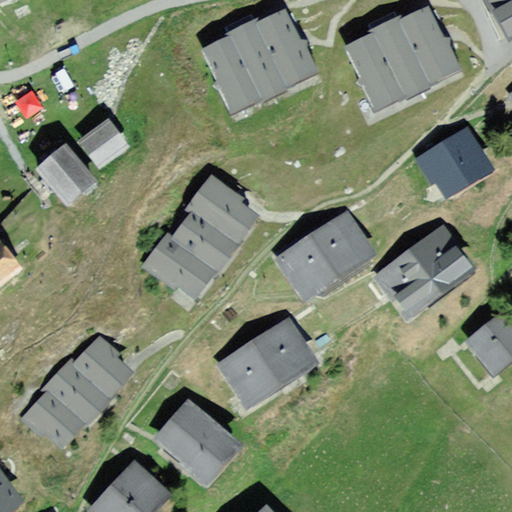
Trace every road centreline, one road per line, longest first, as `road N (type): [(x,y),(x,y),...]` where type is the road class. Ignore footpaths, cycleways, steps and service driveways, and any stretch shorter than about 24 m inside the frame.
road 1 (residential): [(168,0),(0,76)]
road 2 (residential): [(438,122),(494,63),(494,44),(469,0)]
